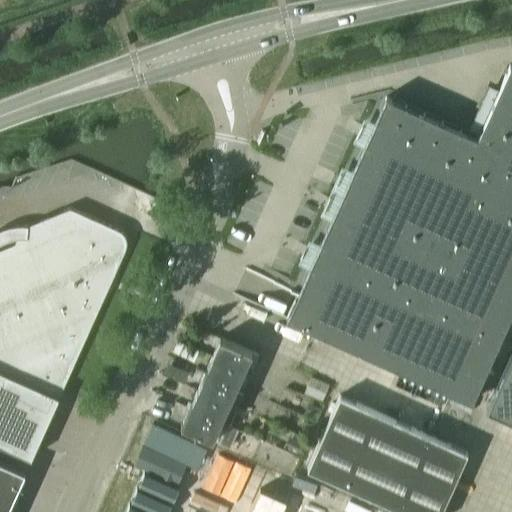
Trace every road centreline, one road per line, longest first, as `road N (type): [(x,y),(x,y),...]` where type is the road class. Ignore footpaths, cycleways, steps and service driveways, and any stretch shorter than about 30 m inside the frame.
road 1 (unclassified): [(71,511),(191,241)]
road 2 (secondary): [(214,46),(0,117)]
road 3 (unclassified): [(0,217),(58,192),(84,195),(191,241)]
road 4 (unclassified): [(191,241),(229,152),(231,118),(214,46)]
road 5 (secondary): [(412,0),(214,46)]
